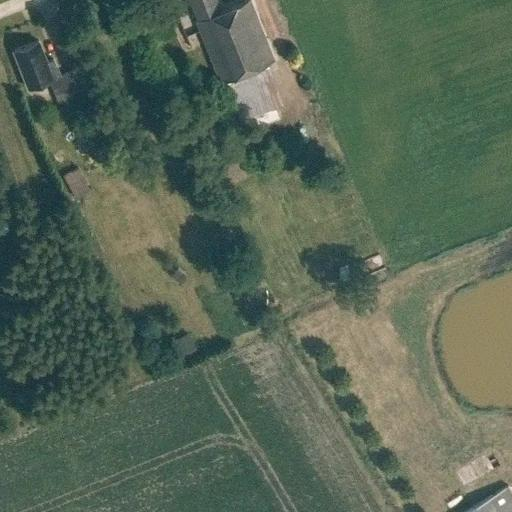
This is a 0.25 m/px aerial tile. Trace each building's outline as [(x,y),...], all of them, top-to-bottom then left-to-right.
[(223,80),(238,120),(276,105),(274,98),(278,97),(266,63),(273,60),(249,0),(245,0),(219,10),(214,0),(190,0),(198,19),(195,20),(220,82),(223,80)] [(52,59),(46,61),(38,40),(13,50),(28,87),(49,79),(57,101),(90,88),(82,66),(59,75),(52,59)] [(60,152),(49,157),(54,168),(65,163),(60,152)] [(77,167),(63,175),(75,198),(89,190),(77,167)] [(191,332),(175,339),(183,355),(198,348),(191,332)] [(511,511),(511,492),(508,485),(463,511),(511,511)]
